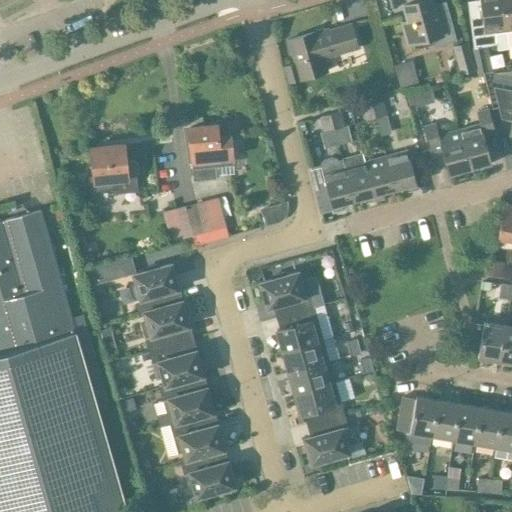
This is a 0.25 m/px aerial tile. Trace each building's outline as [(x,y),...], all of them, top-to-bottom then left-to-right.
[(408,45),(413,43),(414,48),(432,43),(433,48),(456,41),(448,11),(436,14),(432,0),(421,0),(402,5),(407,22),(402,23),(408,45)] [(506,30),(501,0),(479,0),(482,20),(470,22),(472,48),(497,45),(495,32),(506,30)] [(511,0),(501,0),(506,30),(511,29),(511,0)] [(288,41),(294,63),(284,66),(288,82),(327,70),(324,59),(358,49),(351,24),(317,34),(317,32),(288,41)] [(467,40),(451,45),(459,74),(476,70),(467,40)] [(444,84),(406,93),(409,105),(447,96),(444,84)] [(511,89),(492,86),(500,118),(511,119),(509,132),(511,132),(511,89)] [(382,99),(372,102),(376,117),(386,114),(382,99)] [(372,102),(360,105),(364,120),(376,117),(372,102)] [(480,133),(492,130),(486,108),(476,111),(478,122),(458,127),(467,167),(488,162),(480,133)] [(340,110),(329,113),(333,128),(344,125),(340,110)] [(329,113),(319,116),(323,131),(333,128),(329,113)] [(439,143),(445,170),(446,172),(467,167),(458,127),(437,132),(434,122),(422,124),(428,146),(439,143)] [(230,134),(219,135),(218,124),(190,126),(194,165),(217,163),(217,159),(233,158),(231,139),(230,134)] [(134,160),(126,161),(124,144),(91,147),(94,175),(87,176),(88,192),(112,189),(111,180),(128,178),(135,177),(139,172),(138,163),(134,160)] [(406,150),(386,155),(394,188),(405,185),(406,191),(416,188),(406,150)] [(386,155),(365,161),(374,199),(383,196),(382,191),(394,188),(386,155)] [(352,198),(343,166),(341,159),(338,160),(336,157),(332,156),(323,159),(320,162),(320,165),(315,166),(318,178),(324,177),(333,209),(341,207),(339,201),(352,198)] [(343,166),(352,198),(363,195),(365,201),(374,199),(365,161),(343,166)] [(207,220),(216,217),(211,198),(202,200),(207,220)] [(286,203),(283,204),(260,210),(264,222),(264,224),(265,226),(279,222),(281,221),(282,220),(283,219),(284,218),(285,217),(285,216),(286,214),(287,213),(287,212),(287,210),(288,209),(288,207),(288,206),(288,205),(287,203),(287,202),(286,203)] [(497,238),(511,241),(511,204),(503,203),(497,238)] [(177,207),(168,209),(173,229),(182,226),(177,207)] [(0,511),(126,511),(95,405),(108,402),(82,313),(70,317),(39,211),(0,222),(0,511)] [(85,269),(90,284),(134,272),(130,256),(85,269)] [(493,259),(491,274),(502,277),(505,261),(493,259)] [(131,286),(135,300),(139,312),(177,301),(174,290),(178,289),(171,264),(158,267),(157,265),(145,268),(146,271),(133,274),(136,284),(131,286)] [(274,305),(277,316),(277,317),(312,307),(304,280),(300,281),(297,271),(259,282),(266,307),(274,305)] [(480,281),(479,297),(489,299),(492,283),(480,281)] [(498,296),(510,298),(511,284),(501,282),(498,296)] [(139,314),(143,313),(146,321),(142,323),(149,349),(187,339),(184,327),(188,326),(181,300),(177,302),(177,301),(139,312),(139,314)] [(276,329),(280,342),(282,351),(321,340),(312,307),(277,317),(281,328),(276,329)] [(478,356),(499,360),(505,324),(484,321),(478,356)] [(499,360),(511,361),(511,325),(505,324),(499,360)] [(111,328),(100,331),(105,346),(115,343),(111,328)] [(347,341),(351,354),(360,352),(356,338),(347,341)] [(187,339),(149,349),(157,378),(161,377),(164,385),(160,386),(160,387),(198,376),(202,375),(195,350),(191,351),(187,339)] [(321,340),(282,351),(288,372),(327,361),(321,340)] [(373,370),(370,357),(360,359),(364,373),(373,370)] [(327,361),(288,372),(294,393),(333,381),(327,361)] [(209,414),(213,412),(206,387),(201,388),(198,376),(160,387),(168,415),(172,414),(175,422),(170,423),(171,425),(209,414)] [(347,378),(336,381),(340,398),(351,395),(347,378)] [(333,381),(294,393),(300,414),(305,413),(308,424),(343,415),(333,381)] [(395,430),(409,433),(407,442),(429,446),(430,436),(437,400),(416,397),(415,399),(401,396),(395,430)] [(430,436),(452,440),(459,404),(437,400),(430,436)] [(452,440),(474,444),(480,408),(459,404),(452,440)] [(474,444),(495,448),(501,412),(480,408),(474,444)] [(511,460),(511,413),(501,412),(495,448),(493,457),(511,460)] [(182,462),(220,452),(219,451),(223,449),(216,424),(212,425),(209,414),(171,425),(178,452),(183,451),(185,459),(181,460),(182,462)] [(311,463),(324,460),(324,462),(336,459),(336,457),(349,453),(346,443),(350,442),(343,415),(308,424),(311,436),(303,438),(311,463)] [(210,496),(222,493),(221,490),(234,486),(227,461),(222,462),(220,452),(182,462),(189,489),(193,487),(196,497),(209,494),(210,496)] [(445,494),(445,490),(446,476),(446,475),(423,473),(422,492),(445,494)] [(445,490),(458,491),(459,476),(446,475),(446,476),(445,490)] [(476,492),(488,492),(490,478),(477,477),(476,492)] [(488,492),(500,493),(501,479),(490,478),(488,492)] [(490,511),(488,503),(474,502),(477,511),(490,511)]
